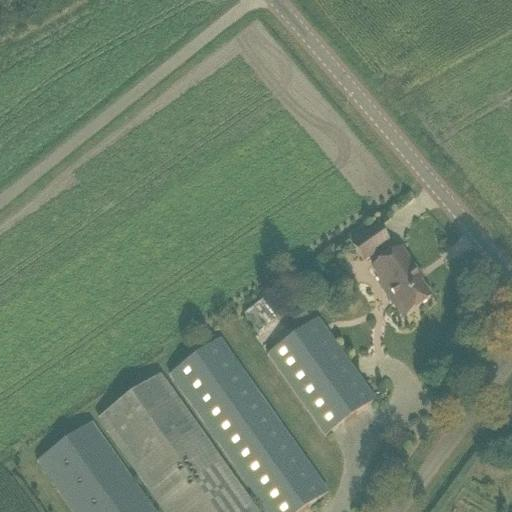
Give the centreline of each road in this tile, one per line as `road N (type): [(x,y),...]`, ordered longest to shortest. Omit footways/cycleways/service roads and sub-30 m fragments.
road 1 (tertiary): [(511,277),(274,0)]
road 2 (unclassified): [(0,200),(251,0)]
road 3 (unclassified): [(397,511),(511,355)]
